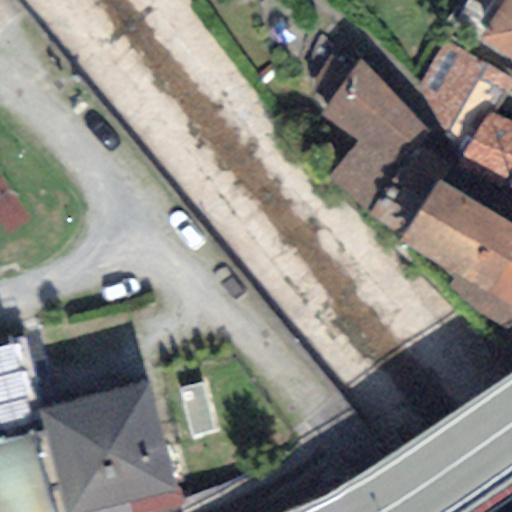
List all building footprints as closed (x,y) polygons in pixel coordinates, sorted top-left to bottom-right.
[(511,0),(504,0),(479,41),(511,61),(511,0)] [(419,85),(460,162),(488,112),(493,114),(511,84),(511,79),(443,41),(419,85)] [(327,179),(399,235),(437,181),(450,163),(420,144),(430,129),(357,62),(319,117),(354,143),(327,179)] [(460,162),(457,167),(502,188),(511,166),(511,123),(493,114),(488,112),(460,162)] [(511,223),(437,181),(399,235),(396,241),(491,293),(507,259),(511,261),(511,223)] [(511,261),(507,259),(491,293),(511,307),(511,261)] [(17,343),(0,347),(0,429),(37,420),(17,343)] [(44,431),(65,511),(87,511),(175,491),(174,488),(146,380),(38,408),(44,431)] [(203,382),(181,388),(192,435),(215,429),(203,382)] [(65,511),(44,431),(0,442),(0,511),(65,511)] [(87,511),(158,511),(183,506),(179,487),(174,488),(175,491),(87,511)]
